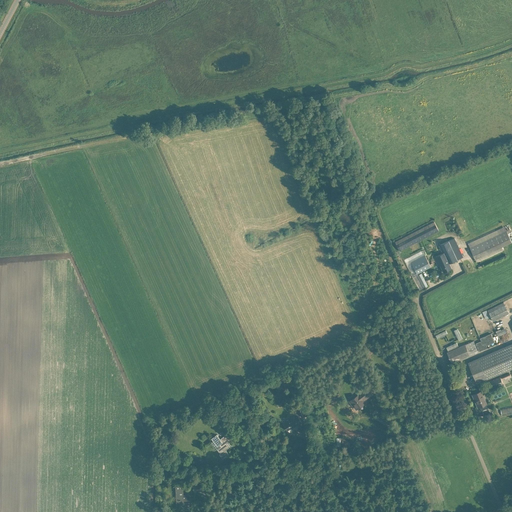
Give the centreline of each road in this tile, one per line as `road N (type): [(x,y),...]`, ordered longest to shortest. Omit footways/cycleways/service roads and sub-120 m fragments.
road 1 (track): [(511,53),(404,88),(0,164)]
road 2 (unclassified): [(503,511),(419,306),(409,299)]
road 3 (unknown): [(251,511),(251,386)]
